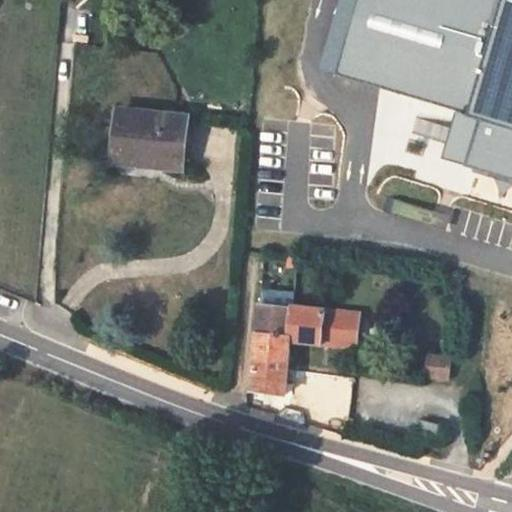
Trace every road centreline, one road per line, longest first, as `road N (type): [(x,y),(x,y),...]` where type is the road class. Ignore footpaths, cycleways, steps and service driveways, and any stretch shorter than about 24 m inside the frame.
road 1 (secondary): [(0,329),(214,418),(511,510)]
road 2 (unknown): [(30,342),(87,287),(204,242),(215,201),(195,136)]
